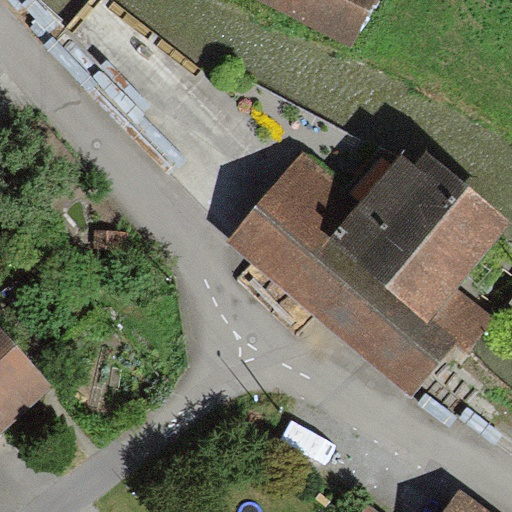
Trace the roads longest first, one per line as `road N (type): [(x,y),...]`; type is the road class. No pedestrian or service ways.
road 1 (residential): [(0,28),(195,252),(251,351)]
road 2 (residential): [(251,351),(511,499)]
road 3 (residential): [(60,511),(251,351)]
